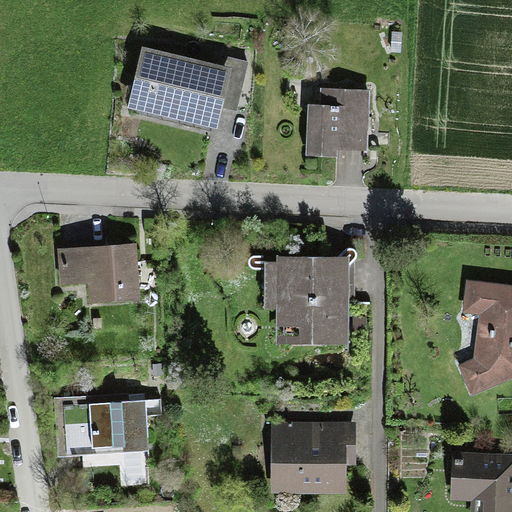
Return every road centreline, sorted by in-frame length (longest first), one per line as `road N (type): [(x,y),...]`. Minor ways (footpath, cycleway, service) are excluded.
road 1 (residential): [(511,211),(0,187)]
road 2 (residential): [(41,511),(0,262)]
